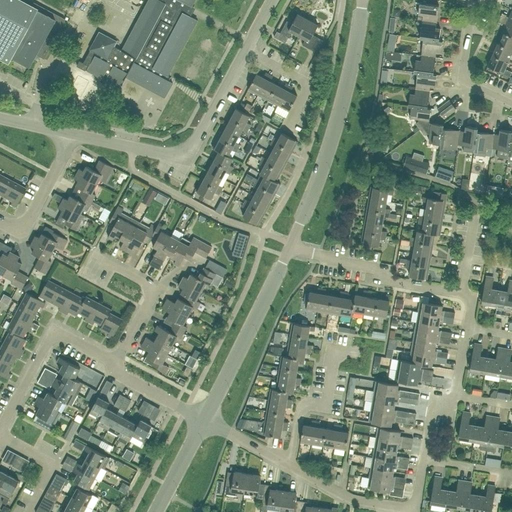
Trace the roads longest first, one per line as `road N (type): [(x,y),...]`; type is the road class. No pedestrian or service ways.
road 1 (unclassified): [(290,245),(333,134),(363,0)]
road 2 (unclassified): [(245,50),(183,151),(66,133)]
road 3 (unclassified): [(203,419),(290,245)]
road 4 (residential): [(463,293),(389,279),(386,269),(290,245)]
road 5 (residential): [(110,366),(55,335),(0,430)]
road 6 (residential): [(110,366),(153,289),(89,253)]
road 7 (residential): [(289,465),(300,410),(325,405),(334,350),(349,352)]
road 8 (residential): [(511,105),(462,77),(470,0)]
road 9 (residential): [(289,465),(350,498),(413,508)]
road 10 (residential): [(0,222),(26,223),(66,133)]
road 11 (residential): [(285,129),(309,86),(245,50)]
